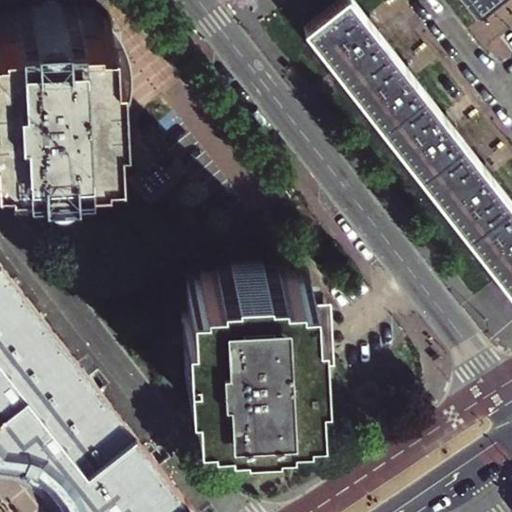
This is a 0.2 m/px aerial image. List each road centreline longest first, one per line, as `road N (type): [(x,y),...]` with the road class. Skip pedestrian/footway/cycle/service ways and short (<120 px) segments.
road 1 (tertiary): [(221,25),(511,404)]
road 2 (residential): [(233,511),(0,212)]
road 3 (secondary): [(511,429),(384,511)]
